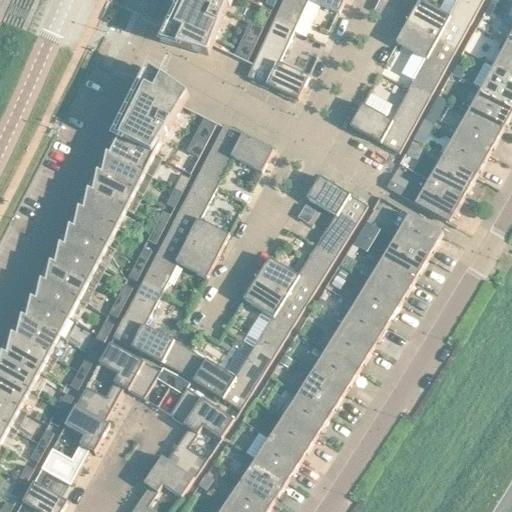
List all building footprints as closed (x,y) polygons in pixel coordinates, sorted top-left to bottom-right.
[(185,0),(176,19),(217,39),(218,39),(231,0),(185,0)] [(328,0),(344,7),(346,0),(284,0),(278,15),(299,25),(310,0),(328,0)] [(435,0),(420,0),(412,15),(462,42),(484,0),(458,0),(453,10),(435,0)] [(499,0),(492,0),(489,5),(499,11),(504,2),(499,0)] [(254,15),(246,32),(259,38),(267,21),(254,15)] [(284,57),(299,25),(278,15),(252,70),(303,94),(314,71),(284,57)] [(430,52),(413,83),(433,94),(462,42),(412,15),(401,36),(430,52)] [(259,38),(246,32),(238,49),(251,55),(259,38)] [(511,37),(498,60),(511,67),(511,37)] [(462,55),(456,66),(464,71),(471,59),(462,55)] [(511,67),(498,60),(485,83),(511,97),(511,67)] [(136,107),(123,131),(160,149),(166,137),(165,136),(188,100),(146,79),(133,106),(136,107)] [(433,94),(413,83),(396,114),(367,98),(354,120),(404,148),(433,94)] [(511,97),(485,83),(472,106),(507,126),(511,117),(511,97)] [(435,103),(429,112),(438,117),(439,117),(444,108),(435,103)] [(472,106),(460,128),(494,149),(507,126),(472,106)] [(208,111),(200,127),(212,134),(221,117),(208,111)] [(229,118),(201,172),(221,182),(237,151),(267,166),(279,144),(229,118)] [(422,124),(418,133),(426,138),(431,129),(422,124)] [(212,134),(200,127),(191,144),(204,151),(212,134)] [(460,128),(446,151),(481,171),(494,149),(460,128)] [(113,139),(111,148),(150,168),(160,149),(123,131),(118,142),(114,140),(114,139),(113,139)] [(104,157),(102,166),(141,186),(150,168),(111,148),(108,160),(104,158),(104,157)] [(446,151),(433,174),(468,194),(481,171),(446,151)] [(94,175),(92,184),(132,204),(141,186),(102,166),(99,178),(95,176),(95,175),(94,175)] [(399,167),(391,180),(406,188),(413,175),(399,167)] [(186,168),(178,183),(186,187),(194,172),(186,168)] [(340,210),(321,239),(340,252),(372,200),(325,170),(312,192),(340,210)] [(201,172),(172,226),(223,251),(234,229),(205,214),(221,182),(201,172)] [(468,194),(433,174),(419,198),(454,218),(468,194)] [(186,187),(178,183),(171,197),(179,201),(186,187)] [(85,193),(83,202),(122,223),(132,204),(92,184),(90,197),(86,195),(86,194),(85,193)] [(76,212),(74,221),(113,241),(122,223),(83,202),(80,215),(76,213),(76,212)] [(167,204),(159,219),(167,223),(175,208),(167,204)] [(413,208),(399,231),(434,252),(448,228),(413,208)] [(167,223),(159,219),(152,234),(160,238),(167,223)] [(66,230),(64,239),(103,259),(113,241),(74,221),(71,233),(67,231),(67,230),(66,230)] [(172,226),(146,278),(166,288),(182,257),(212,272),(223,251),(172,226)] [(399,231),(386,253),(420,275),(434,252),(399,231)] [(57,248),(55,257),(94,277),(103,259),(64,239),(62,251),(57,249),(58,248),(57,248)] [(274,252),(261,273),(309,302),(340,252),(321,239),(302,269),(274,252)] [(148,241),(140,256),(148,260),(156,245),(148,241)] [(386,253),(372,276),(407,297),(420,275),(386,253)] [(148,260),(140,256),(133,270),(141,274),(148,260)] [(47,266),(45,275),(84,295),(94,277),(55,257),(52,269),(48,267),(48,266),(47,266)] [(345,261),(341,269),(348,273),(352,265),(345,261)] [(341,269),(336,277),(344,282),(349,273),(348,273),(341,269)] [(276,311),(258,341),(277,353),(309,302),(261,273),(248,293),(276,311)] [(38,284),(36,293),(74,313),(84,295),(45,275),(42,287),(38,285),(38,284)] [(372,276),(358,299),(393,320),(407,297),(372,276)] [(129,277),(121,292),(129,296),(137,282),(129,277)] [(118,331),(183,366),(195,343),(149,320),(166,288),(146,278),(118,331)] [(324,290),(316,302),(327,309),(331,303),(331,295),(324,290)] [(129,296),(121,292),(113,307),(121,311),(129,296)] [(28,302),(26,311),(65,332),(74,313),(36,293),(33,305),(29,303),(29,302),(28,302)] [(358,299),(345,321),(379,342),(393,320),(358,299)] [(18,320),(16,329),(55,350),(65,332),(26,311),(23,323),(19,321),(19,320),(18,320)] [(110,314),(102,328),(110,333),(118,318),(110,314)] [(331,344),(365,365),(379,342),(345,321),(331,344)] [(110,333),(102,328),(94,343),(102,347),(110,333)] [(8,338),(6,347),(45,368),(55,350),(16,329),(13,341),(9,339),(9,338),(8,338)] [(174,379),(179,373),(176,371),(115,337),(104,357),(123,368),(110,391),(91,380),(80,400),(109,416),(110,415),(129,380),(133,382),(132,384),(148,393),(160,371),(174,379)] [(195,343),(183,366),(245,404),(277,353),(258,341),(239,371),(195,343)] [(331,344),(317,365),(350,387),(365,365),(331,344)] [(0,366),(35,386),(45,368),(6,347),(3,359),(0,357),(0,366)] [(289,349),(284,356),(292,360),(296,353),(289,349)] [(90,350),(82,365),(90,369),(98,354),(90,350)] [(90,369),(82,365),(74,379),(82,384),(90,369)] [(317,365),(302,388),(336,410),(350,387),(317,365)] [(0,390),(25,404),(35,386),(0,366),(0,390)] [(195,420),(172,454),(171,454),(199,473),(211,455),(193,442),(208,420),(226,433),(239,414),(179,373),(174,379),(188,389),(174,409),(189,419),(191,417),(195,420)] [(70,387),(62,401),(70,405),(78,391),(70,387)] [(302,388),(288,410),(322,432),(336,410),(302,388)] [(0,413),(15,422),(25,404),(0,390),(0,413)] [(115,418),(110,415),(109,416),(80,400),(69,419),(89,430),(76,453),(57,442),(38,476),(45,480),(53,466),(75,478),(95,442),(99,444),(98,446),(99,447),(115,418)] [(70,405),(62,401),(54,416),(62,420),(70,405)] [(288,410),(274,432),(308,454),(322,432),(288,410)] [(0,436),(5,440),(15,422),(0,413),(0,436)] [(51,423),(42,437),(50,442),(58,427),(51,423)] [(274,432),(260,454),(293,476),(308,454),(274,432)] [(50,442),(42,437),(34,452),(42,456),(50,442)] [(169,511),(153,501),(168,479),(186,491),(199,473),(171,454),(172,454),(167,450),(148,477),(149,478),(151,476),(155,479),(132,511),(169,511)] [(260,454),(245,476),(279,498),(293,476),(260,454)] [(30,459),(22,473),(30,478),(38,463),(30,459)] [(210,467),(202,479),(210,485),(218,473),(210,467)] [(30,478),(22,473),(14,488),(22,492),(30,478)] [(62,511),(72,495),(45,480),(38,476),(27,496),(46,507),(43,511),(62,511)] [(245,476),(230,498),(251,511),(269,511),(279,498),(245,476)] [(10,495),(2,509),(7,511),(10,511),(18,499),(10,495)] [(251,511),(230,498),(220,511),(251,511)]
